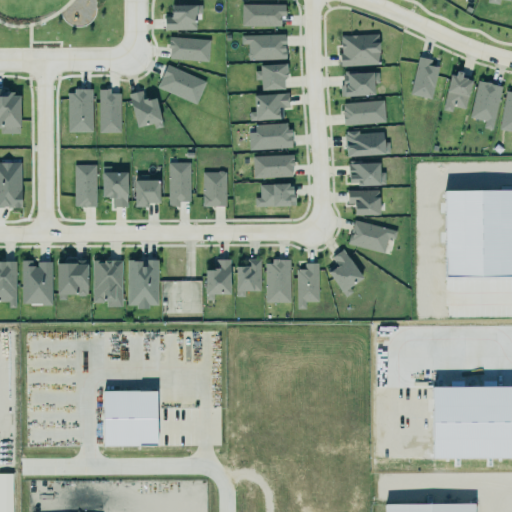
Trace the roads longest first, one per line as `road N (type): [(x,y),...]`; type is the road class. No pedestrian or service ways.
road 1 (residential): [(0,234),(321,233)]
road 2 (residential): [(321,233),(311,0)]
road 3 (residential): [(43,59),(44,234)]
road 4 (residential): [(363,0),(511,59)]
road 5 (residential): [(0,59),(135,58)]
